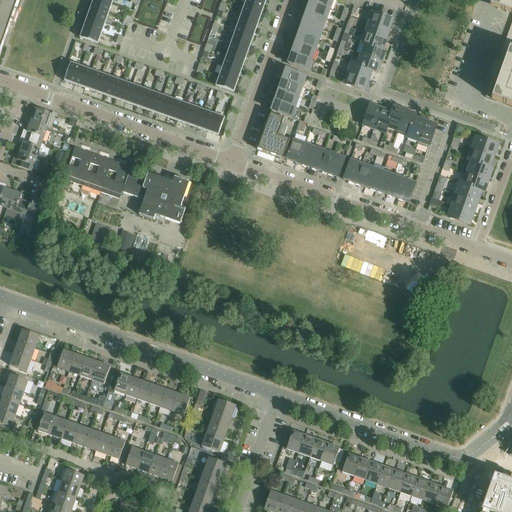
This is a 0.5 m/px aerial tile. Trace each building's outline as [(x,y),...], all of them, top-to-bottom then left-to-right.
[(0,0),(0,54),(19,0),(0,0)] [(109,14),(112,4),(100,0),(93,0),(91,8),(109,14)] [(263,11),(266,1),(263,0),(246,0),(245,5),(263,11)] [(332,0),(311,0),(310,4),(329,10),(332,0)] [(511,0),(492,0),(490,8),(511,15),(511,0)] [(325,20),(329,10),(310,4),(306,14),(325,20)] [(259,22),(263,11),(245,5),(241,15),(259,22)] [(105,25),(109,14),(91,8),(87,18),(105,25)] [(370,13),(366,23),(388,31),(392,21),(370,13)] [(325,20),(306,14),(303,24),(322,31),(325,20)] [(256,32),(259,22),(241,15),(237,25),(256,32)] [(102,35),(105,25),(87,18),(83,28),(102,35)] [(385,42),(388,31),(366,23),(366,24),(369,25),(366,35),(385,42)] [(511,51),(511,23),(503,49),(511,51)] [(322,31),(303,24),(299,34),(318,41),(322,31)] [(252,42),(256,32),(237,25),(234,35),(252,42)] [(98,45),(102,35),(83,28),(80,39),(98,45)] [(314,51),(318,41),(299,34),(296,44),(314,51)] [(248,52),(252,42),(234,35),(230,46),(248,52)] [(381,51),(385,42),(366,35),(362,45),(384,53),(384,52),(381,51)] [(311,61),(314,51),(296,44),(292,54),(315,62),(311,61)] [(380,63),(384,53),(362,45),(362,46),(365,47),(362,56),(358,54),(358,55),(380,63)] [(245,62),(248,52),(230,46),(226,56),(245,62)] [(511,51),(503,49),(485,99),(511,107),(511,51)] [(315,62),(292,54),(288,65),(311,73),(315,62)] [(377,73),(380,63),(358,55),(354,65),(353,64),(352,64),(377,73)] [(241,73),(245,62),(226,56),(223,66),(241,73)] [(75,86),(81,68),(71,64),(64,82),(75,86)] [(377,74),(377,73),(352,64),(349,75),(368,81),(371,72),(377,74)] [(237,83),(241,73),(223,66),(219,76),(237,83)] [(85,90),(92,71),(81,68),(75,86),(85,90)] [(95,93),(102,75),(92,71),(85,90),(95,93)] [(286,71),(282,81),(301,88),(305,77),(286,71)] [(105,97),(112,79),(102,75),(95,93),(105,97)] [(364,92),(368,81),(349,75),(345,85),(364,92)] [(234,94),(237,83),(219,76),(215,87),(234,94)] [(116,100),(122,82),(112,79),(105,97),(116,100)] [(301,88),(282,81),(279,92),(297,98),(301,88)] [(126,104),(132,86),(122,82),(116,100),(126,104)] [(136,108),(143,90),(132,86),(126,104),(136,108)] [(146,111),(153,93),(143,90),(136,108),(146,111)] [(294,108),(297,98),(279,92),(275,102),(294,108)] [(157,115),(163,97),(153,93),(146,111),(157,115)] [(167,119),(173,100),(163,97),(157,115),(167,119)] [(177,122),(183,104),(173,100),(167,119),(177,122)] [(294,108),(275,102),(271,113),(272,113),(284,117),(290,119),(294,108)] [(187,126),(194,108),(183,104),(177,122),(187,126)] [(374,130),(381,111),(370,107),(363,126),(374,130)] [(33,116),(30,124),(47,130),(52,115),(32,108),(29,115),(33,116)] [(197,129),(204,111),(194,108),(187,126),(197,129)] [(385,133),(394,109),(393,109),(391,114),(381,111),(374,130),(385,133)] [(398,132),(404,113),(394,109),(385,133),(386,134),(388,128),(398,132)] [(208,133),(214,115),(204,111),(197,129),(208,133)] [(287,128),(281,126),(283,120),(284,117),(272,113),(271,116),(270,115),(258,151),(283,160),(286,161),(292,143),(287,141),(283,139),(287,128)] [(408,138),(415,117),(404,113),(398,132),(408,135),(407,138),(408,138)] [(225,119),(214,115),(208,133),(218,137),(225,119)] [(417,146),(425,123),(415,120),(416,117),(415,117),(408,138),(418,142),(416,146),(417,146)] [(436,127),(425,123),(417,146),(428,150),(436,127)] [(24,131),(22,137),(42,144),(47,130),(30,124),(27,132),(24,131)] [(42,144),(22,137),(19,143),(23,144),(20,152),(37,158),(42,144)] [(473,137),(469,149),(493,158),(497,146),(491,144),(492,141),(484,138),(483,141),(473,137)] [(297,165),(303,146),(293,143),(292,143),(286,161),(297,165)] [(307,169),(314,150),(303,146),(297,165),(307,169)] [(131,168),(75,149),(64,180),(120,200),(122,194),(144,202),(139,216),(154,222),(155,216),(180,225),(186,211),(180,209),(189,184),(175,178),(173,184),(148,175),(146,180),(129,174),(131,168)] [(489,168),(493,158),(469,149),(465,161),(492,170),(492,169),(489,168)] [(317,172),(324,153),(314,150),(307,169),(317,172)] [(37,158),(20,152),(17,160),(14,159),(12,166),(32,173),(37,158)] [(327,176),(334,157),(324,153),(317,172),(327,176)] [(338,180),(345,161),(334,157),(327,176),(338,180)] [(488,181),(492,170),(465,161),(472,163),(468,174),(488,181)] [(354,185),(361,167),(350,163),(343,181),(354,185)] [(365,189),(372,170),(361,167),(354,185),(365,189)] [(376,193),(383,174),(372,170),(365,189),(376,193)] [(387,197),(393,178),(383,174),(376,193),(387,197)] [(484,192),(488,181),(468,174),(464,185),(457,183),(484,192)] [(397,201),(404,182),(393,178),(387,197),(397,201)] [(415,186),(404,182),(397,201),(409,205),(415,186)] [(484,193),(484,192),(457,183),(453,194),(477,203),(481,192),(484,193)] [(6,186),(0,184),(0,206),(7,209),(13,193),(5,190),(6,186)] [(19,220),(21,214),(28,194),(22,192),(21,195),(13,193),(7,209),(5,215),(19,220)] [(34,196),(28,194),(21,214),(36,219),(42,203),(33,200),(34,196)] [(473,214),(477,203),(453,194),(449,206),(473,214)] [(469,226),(473,214),(449,206),(453,208),(449,219),(469,226)] [(22,331),(18,343),(36,349),(40,337),(22,331)] [(18,343),(14,355),(31,361),(36,349),(18,343)] [(57,369),(64,351),(60,350),(53,367),(57,369)] [(69,373),(76,355),(64,351),(57,369),(69,373)] [(27,373),(31,361),(14,355),(10,367),(27,373)] [(87,360),(76,355),(69,373),(81,377),(87,360)] [(99,364),(87,360),(81,377),(92,381),(99,364)] [(110,368),(99,364),(92,381),(104,385),(110,368)] [(114,392),(126,396),(132,379),(121,375),(114,392)] [(11,376),(6,388),(24,394),(28,382),(11,376)] [(144,383),(132,379),(126,396),(138,400),(144,383)] [(155,387),(144,383),(138,400),(149,405),(155,387)] [(167,391),(155,387),(149,405),(161,409),(167,391)] [(6,388),(2,399),(20,405),(24,394),(6,388)] [(178,395),(167,391),(161,409),(172,413),(178,395)] [(190,399),(178,395),(172,413),(184,417),(190,399)] [(2,399),(0,405),(0,411),(16,417),(20,405),(2,399)] [(219,401),(214,413),(232,419),(236,407),(219,401)] [(0,424),(12,429),(16,417),(0,411),(0,424)] [(232,419),(214,413),(210,424),(228,430),(232,419)] [(44,414),(40,426),(38,432),(50,436),(56,419),(44,414)] [(68,423),(56,419),(50,436),(61,440),(68,423)] [(79,427),(68,423),(61,440),(73,444),(79,427)] [(228,430),(210,424),(206,436),(224,442),(228,430)] [(90,431),(79,427),(73,444),(84,448),(90,431)] [(102,435),(90,431),(84,448),(96,452),(102,435)] [(287,450),(298,454),(304,437),(293,432),(287,450)] [(152,434),(148,443),(153,445),(157,435),(152,434)] [(114,439),(102,435),(96,452),(107,457),(114,439)] [(224,442),(206,436),(202,448),(220,454),(224,442)] [(316,441),(304,437),(298,454),(310,459),(316,441)] [(125,443),(114,439),(107,457),(119,461),(125,443)] [(328,445),(316,441),(310,459),(321,462),(328,445)] [(340,449),(328,445),(321,462),(333,467),(340,449)] [(126,466),(138,471),(144,453),(132,449),(126,466)] [(155,457),(144,453),(138,471),(149,475),(155,457)] [(342,473),(354,477),(360,460),(348,455),(342,473)] [(167,461),(155,457),(149,475),(161,479),(167,461)] [(209,459),(204,471),(222,477),(226,465),(209,459)] [(372,464),(360,460),(354,477),(366,481),(372,464)] [(179,465),(167,461),(161,479),(173,483),(179,465)] [(383,468),(372,464),(366,481),(377,485),(383,468)] [(395,472),(383,468),(377,485),(388,489),(395,472)] [(67,471),(62,482),(80,489),(84,477),(67,471)] [(222,477),(204,471),(200,482),(218,488),(222,477)] [(406,476),(395,472),(388,489),(400,493),(406,476)] [(418,480),(406,476),(400,493),(412,498),(418,480)] [(511,511),(511,482),(494,476),(487,494),(486,498),(481,511),(511,511)] [(429,484),(418,480),(412,498),(423,502),(429,484)] [(80,489),(62,482),(58,494),(76,500),(80,489)] [(218,488),(200,482),(196,494),(214,500),(218,488)] [(441,488),(429,484),(423,502),(434,506),(441,488)] [(453,492),(441,488),(434,506),(447,510),(453,492)] [(264,510),(268,511),(276,511),(282,497),(271,493),(264,510)] [(76,500),(58,494),(54,505),(72,511),(76,500)] [(214,500),(196,494),(192,505),(210,511),(214,500)] [(290,511),(294,501),(282,497),(276,511),(290,511)] [(302,511),(305,505),(294,501),(290,511),(302,511)]
